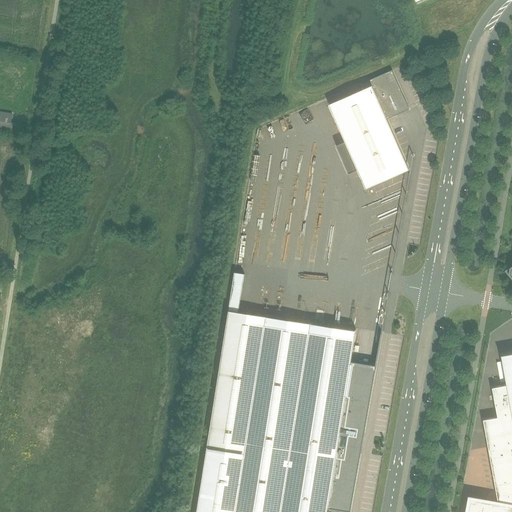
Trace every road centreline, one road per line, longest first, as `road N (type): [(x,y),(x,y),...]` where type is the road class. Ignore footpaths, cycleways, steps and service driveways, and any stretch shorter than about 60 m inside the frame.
road 1 (track): [(0,362),(56,0)]
road 2 (tertiary): [(501,0),(469,54),(426,292)]
road 3 (tertiary): [(442,294),(486,51),(511,4)]
road 4 (tertiary): [(426,292),(385,511)]
road 5 (tertiary): [(404,511),(442,294)]
